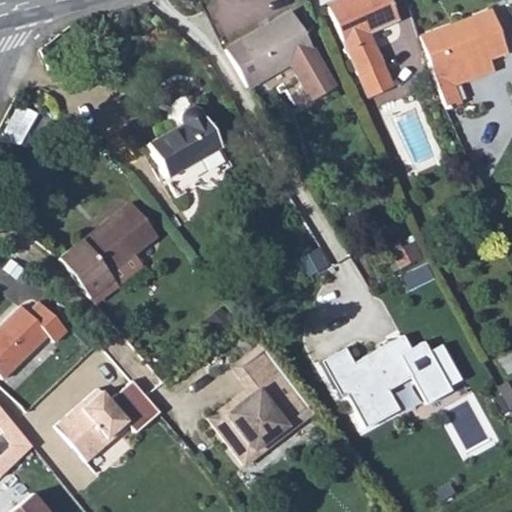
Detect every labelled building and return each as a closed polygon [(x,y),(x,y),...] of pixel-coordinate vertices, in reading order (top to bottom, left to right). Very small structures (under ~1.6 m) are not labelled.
[(344,0),(326,8),(366,97),(390,87),(367,33),(397,20),(388,0),(344,0)] [(490,11),(417,38),(432,77),(487,57),(505,50),(490,11)] [(290,13),(224,51),(245,88),(289,63),(311,101),(333,88),(290,13)] [(487,57),(432,77),(445,110),(459,104),(452,86),(492,71),(487,57)] [(23,143),(34,109),(15,103),(5,137),(23,143)] [(180,126),(146,146),(164,178),(219,147),(200,114),(197,112),(194,110),(191,109),(187,110),(184,111),(181,113),(179,117),(179,120),(179,122),(180,126)] [(57,260),(88,299),(111,281),(107,275),(132,255),(155,237),(129,204),(57,260)] [(399,263),(421,256),(415,241),(394,248),(399,263)] [(111,281),(88,299),(94,306),(142,266),(132,255),(107,275),(111,281)] [(19,307),(0,324),(0,379),(1,380),(46,337),(52,343),(65,332),(37,303),(26,314),(19,307)] [(343,349),(318,362),(339,400),(345,397),(363,429),(397,411),(386,392),(409,379),(424,406),(449,392),(446,387),(459,381),(439,346),(427,352),(421,343),(408,350),(401,336),(351,364),(343,349)] [(206,420),(242,466),(261,452),(257,448),(292,421),(295,425),(311,413),(259,345),(234,364),(254,391),(238,403),(234,398),(206,420)] [(511,353),(498,360),(506,375),(511,371),(511,353)] [(254,391),(234,364),(229,368),(246,390),(234,398),(238,403),(254,391)] [(134,434),(158,413),(130,381),(107,402),(96,389),(83,401),(86,404),(78,410),(73,410),(53,427),(84,463),(126,425),(134,434)] [(0,429),(2,432),(12,424),(0,409),(0,429)] [(10,446),(0,455),(0,476),(31,447),(12,424),(2,432),(0,434),(10,446)] [(44,511),(30,494),(7,511),(44,511)]
